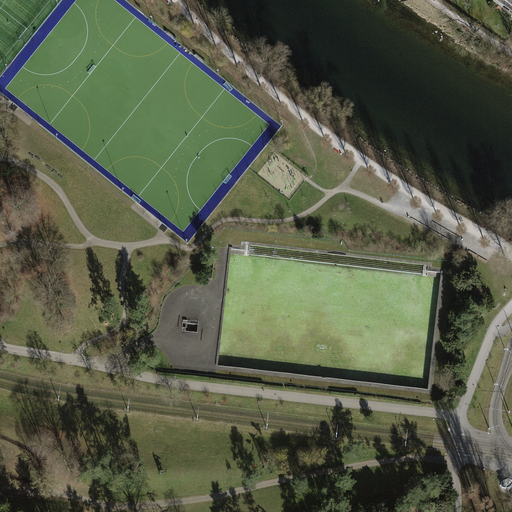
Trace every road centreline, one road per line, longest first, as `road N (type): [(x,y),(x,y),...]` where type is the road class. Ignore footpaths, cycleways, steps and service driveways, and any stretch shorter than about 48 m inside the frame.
road 1 (track): [(176,0),(320,130),(511,256)]
road 2 (track): [(459,415),(491,333),(511,305)]
